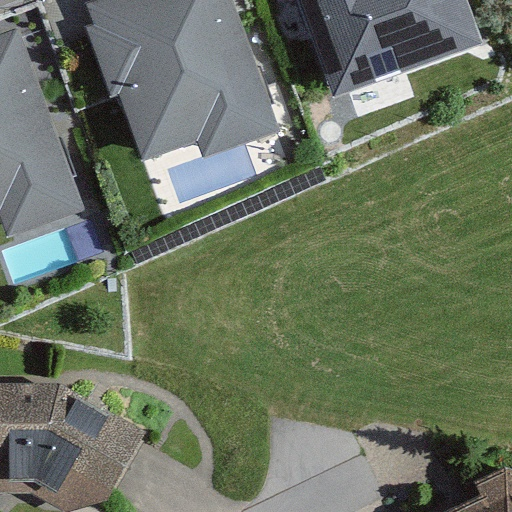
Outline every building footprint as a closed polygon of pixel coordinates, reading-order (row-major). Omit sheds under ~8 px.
[(230,0),(93,0),(84,3),(91,23),(83,26),(109,99),(120,96),(143,160),(202,139),(207,153),(276,129),(230,0)] [(299,0),(334,96),(480,43),(464,0),(299,0)] [(18,29),(0,35),(0,214),(8,237),(83,210),(18,29)] [(63,385),(0,385),(0,493),(29,493),(68,511),(106,501),(147,432),(63,385)] [(482,498),(452,511),(511,511),(511,469),(506,467),(477,484),(482,498)]
